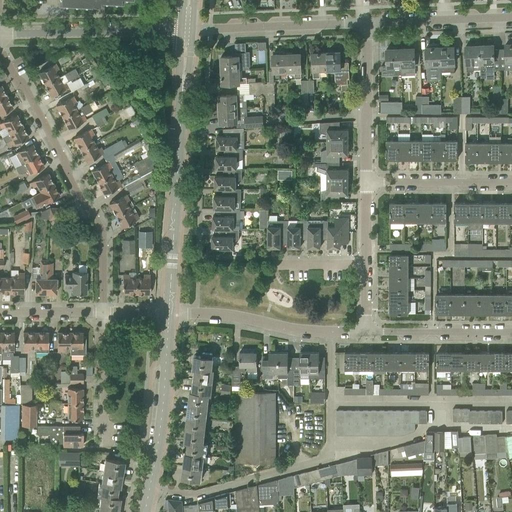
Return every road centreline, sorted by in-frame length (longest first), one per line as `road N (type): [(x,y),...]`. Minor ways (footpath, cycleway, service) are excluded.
road 1 (residential): [(149,487),(195,494),(326,457),(330,334)]
road 2 (residential): [(103,313),(103,231),(0,50)]
road 3 (tertiary): [(168,313),(186,31)]
road 4 (residential): [(0,34),(186,31)]
road 5 (residential): [(186,31),(366,23)]
road 6 (tertiary): [(149,487),(168,313)]
road 7 (residential): [(168,313),(232,315),(330,334)]
road 8 (residential): [(365,180),(366,23)]
road 9 (residential): [(365,180),(511,182)]
road 10 (residential): [(511,334),(365,333)]
road 11 (residential): [(366,23),(511,17)]
road 12 (residential): [(112,436),(103,313)]
